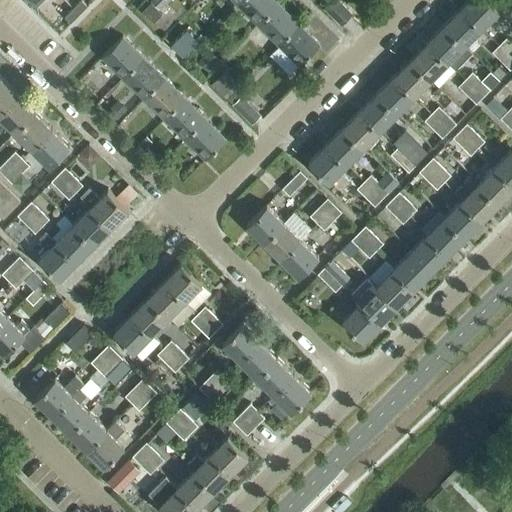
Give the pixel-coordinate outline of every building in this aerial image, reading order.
[(82,0),(73,9),(79,15),(88,6),(82,0)] [(160,9),(169,0),(150,0),(151,0),(160,9)] [(241,0),(238,4),(258,24),(279,3),(275,0),(241,0)] [(351,14),(336,0),(332,0),(324,9),(341,24),(351,14)] [(488,0),(469,0),(462,8),(482,28),(499,10),(488,0)] [(142,11),(154,23),(162,14),(151,3),(142,11)] [(258,24),(279,44),(300,24),(279,3),(258,24)] [(462,8),(445,25),(465,45),(482,28),(462,8)] [(73,9),(65,17),(71,23),(79,15),(73,9)] [(300,24),(279,44),(300,65),(320,44),(300,24)] [(445,25),(428,42),(448,62),(465,45),(445,25)] [(187,30),(172,45),(183,56),(198,40),(187,30)] [(103,57),(124,77),(144,57),(123,36),(103,57)] [(511,43),(507,38),(500,45),(511,57),(511,43)] [(428,42),(411,59),(431,79),(448,62),(428,42)] [(511,67),(511,57),(500,45),(493,52),(510,70),(511,67)] [(198,63),(208,72),(219,60),(210,51),(198,63)] [(124,77),(144,98),(165,77),(144,57),(124,77)] [(411,59),(394,76),(414,96),(431,79),(411,59)] [(473,73),(466,79),(484,97),(490,90),(473,73)] [(223,96),(232,86),(231,85),(221,75),(211,85),(223,96)] [(394,76),(377,93),(397,113),(414,96),(394,76)] [(144,98),(165,118),(185,98),(165,77),(144,98)] [(0,79),(0,113),(19,95),(2,78),(0,79)] [(484,97),(466,79),(459,86),(477,104),(484,97)] [(377,93),(360,110),(381,130),(397,113),(377,93)] [(232,103),(251,122),(260,114),(240,94),(232,103)] [(0,113),(0,115),(16,132),(36,112),(19,95),(0,113)] [(165,118),(185,139),(206,118),(185,98),(165,118)] [(117,121),(128,110),(119,100),(108,111),(117,121)] [(439,107),(432,114),(450,131),(457,124),(439,107)] [(511,107),(501,118),(508,125),(511,121),(511,107)] [(360,110),(344,127),(364,147),(381,130),(360,110)] [(16,132),(33,149),(53,128),(36,112),(16,132)] [(450,131),(432,114),(425,121),(443,138),(450,131)] [(206,118),(185,139),(206,159),(227,139),(206,118)] [(467,124),(460,131),(478,148),(485,141),(467,124)] [(344,127),(327,144),(347,164),(364,147),(344,127)] [(53,128),(33,149),(50,166),(70,146),(53,128)] [(478,148),(460,131),(454,138),(471,155),(478,148)] [(147,137),(138,145),(144,151),(152,143),(147,137)] [(405,141),(399,148),(416,165),(423,158),(405,141)] [(347,164),(327,144),(309,162),(329,182),(347,164)] [(416,165),(399,148),(392,155),(409,172),(416,165)] [(511,149),(496,166),(511,182),(511,149)] [(0,167),(0,170),(5,176),(23,159),(16,152),(0,167)] [(434,158),(427,165),(444,182),(451,175),(434,158)] [(23,159),(5,176),(12,183),(30,165),(23,159)] [(444,182),(427,165),(420,172),(437,189),(444,182)] [(511,182),(496,166),(479,183),(499,203),(511,189),(511,182)] [(66,168),(59,175),(76,192),(83,185),(66,168)] [(283,189),(290,196),(307,178),(301,171),(283,189)] [(389,172),(379,182),(389,192),(399,182),(389,172)] [(76,192),(59,175),(52,182),(69,199),(76,192)] [(372,175),(365,182),(382,199),(389,192),(379,182),(372,175)] [(454,192),(462,200),(482,220),(499,203),(479,183),(471,175),(454,192)] [(382,199),(365,182),(358,189),(375,206),(382,199)] [(0,191),(0,206),(13,194),(5,186),(0,191)] [(109,188),(92,206),(111,227),(129,209),(109,188)] [(400,192),(393,199),(410,216),(417,209),(400,192)] [(13,194),(0,206),(0,215),(4,219),(21,202),(13,194)] [(311,216),(318,223),(335,205),(328,199),(311,216)] [(410,216),(393,199),(386,206),(404,223),(410,216)] [(462,200),(445,217),(465,237),(482,220),(462,200)] [(32,202),(25,209),(43,226),(49,219),(32,202)] [(247,224),(265,242),(285,222),(267,204),(247,224)] [(335,205),(318,223),(325,230),(342,212),(335,205)] [(92,206),(75,223),(94,244),(111,227),(92,206)] [(43,226),(25,209),(18,216),(36,233),(43,226)] [(445,217),(428,234),(448,254),(465,237),(445,217)] [(265,242),(282,259),(302,239),(285,222),(265,242)] [(75,223),(57,241),(77,261),(94,244),(75,223)] [(366,226),(359,233),(377,250),(383,243),(366,226)] [(377,250),(359,233),(352,240),(370,257),(377,250)] [(428,234),(411,251),(431,271),(448,254),(428,234)] [(302,239),(282,259),(299,276),(319,256),(302,239)] [(77,261),(57,241),(40,258),(60,278),(77,261)] [(411,251),(395,268),(415,288),(431,271),(411,251)] [(3,274),(10,281),(27,263),(20,257),(3,274)] [(332,260),(325,267),(343,284),(350,277),(332,260)] [(27,263),(10,281),(16,288),(34,270),(27,263)] [(183,263),(165,280),(185,300),(203,283),(183,263)] [(343,284),(325,267),(319,274),(336,291),(343,284)] [(395,268),(378,285),(398,305),(415,288),(395,268)] [(398,305),(378,285),(369,277),(352,294),(361,302),(381,322),(398,305)] [(165,280),(148,297),(168,317),(185,300),(165,280)] [(27,298),(34,305),(51,288),(44,281),(27,298)] [(148,297),(131,314),(152,334),(168,317),(148,297)] [(381,322),(361,302),(343,320),(364,340),(381,322)] [(44,320),(53,330),(71,312),(62,303),(44,320)] [(206,307),(199,314),(216,331),(223,324),(206,307)] [(0,324),(8,316),(0,308),(0,324)] [(152,334),(131,314),(114,332),(134,352),(152,334)] [(216,331),(199,314),(192,320),(209,338),(216,331)] [(8,316),(0,324),(0,347),(6,354),(26,334),(25,333),(29,328),(22,321),(17,325),(8,316)] [(223,343),(241,360),(261,340),(243,323),(223,343)] [(66,343),(76,352),(94,334),(84,324),(66,343)] [(241,360),(258,377),(278,357),(261,340),(241,360)] [(172,341),(165,348),(182,365),(189,358),(172,341)] [(92,362),(99,369),(116,352),(109,345),(92,362)] [(182,365),(165,348),(158,354),(176,372),(182,365)] [(116,352),(99,369),(106,376),(123,359),(116,352)] [(258,377),(275,394),(295,374),(278,357),(258,377)] [(200,387),(207,394),(224,377),(217,370),(200,387)] [(295,374),(275,394),(292,411),(312,391),(295,374)] [(36,397),(53,415),(73,395),(85,384),(76,375),(65,386),(56,377),(36,397)] [(224,377),(207,394),(214,401),(231,384),(224,377)] [(125,396),(132,403),(150,386),(143,379),(125,396)] [(150,386),(132,403),(139,410),(157,393),(150,386)] [(53,415),(70,432),(90,412),(73,395),(53,415)] [(234,421),(241,428),(258,411),(251,404),(234,421)] [(181,409),(174,416),(192,433),(198,426),(181,409)] [(258,411),(241,428),(248,435),(265,418),(258,411)] [(70,432),(87,449),(107,429),(90,412),(70,432)] [(192,433),(174,416),(167,423),(185,440),(192,433)] [(107,429),(87,449),(105,466),(125,446),(117,438),(125,430),(115,420),(107,429)] [(229,435),(211,453),(231,473),(249,455),(229,435)] [(147,443),(140,450),(158,467),(165,460),(147,443)] [(158,467),(140,450),(133,457),(151,474),(158,467)] [(211,453),(195,470),(215,490),(231,473),(211,453)] [(195,470),(178,487),(198,507),(215,490),(195,470)] [(127,484),(116,473),(108,481),(119,492),(127,484)] [(192,511),(198,507),(178,487),(160,504),(167,511),(192,511)]
